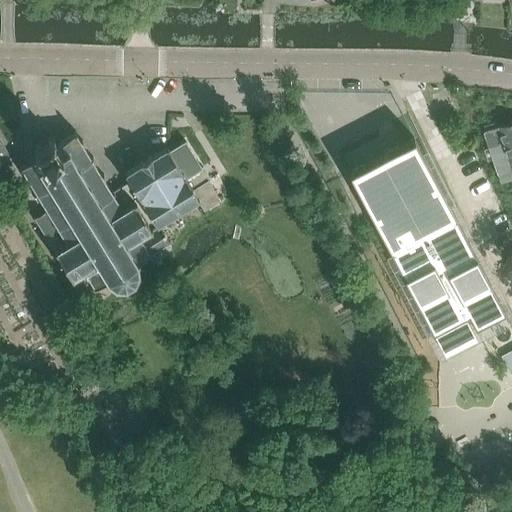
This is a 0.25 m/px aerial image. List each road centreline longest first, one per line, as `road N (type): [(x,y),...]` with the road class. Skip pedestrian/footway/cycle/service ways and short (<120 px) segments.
road 1 (residential): [(511,75),(413,65),(138,62)]
road 2 (residential): [(138,62),(0,57)]
